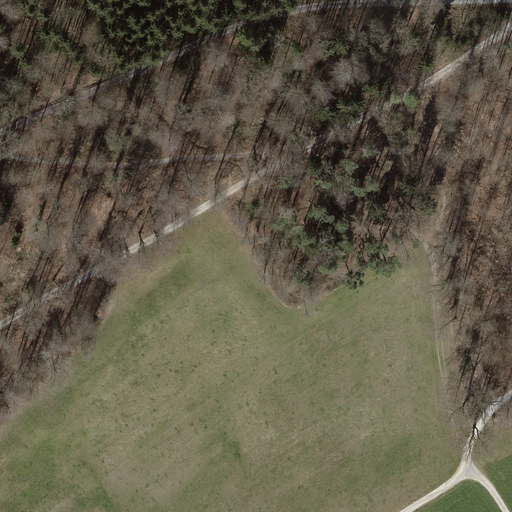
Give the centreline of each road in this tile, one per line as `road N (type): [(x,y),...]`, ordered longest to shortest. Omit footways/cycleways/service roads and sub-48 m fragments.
road 1 (track): [(311,146),(104,165),(0,152)]
road 2 (track): [(311,146),(103,266)]
road 3 (track): [(511,26),(311,146)]
road 4 (track): [(407,511),(454,482),(480,424),(511,394)]
